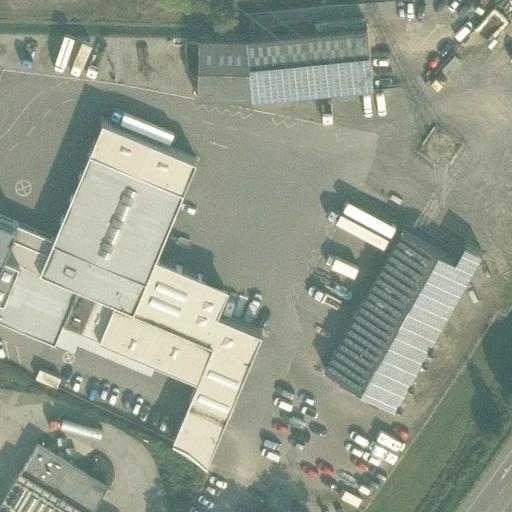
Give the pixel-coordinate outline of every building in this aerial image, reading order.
[(511,8),(511,7),(476,46),(484,54),(496,39),(506,48),(511,40),(511,8)] [(366,26),(247,38),(253,98),(372,86),(366,26)] [(152,123),(147,135),(203,158),(208,146),(152,123)] [(53,237),(39,270),(40,270),(16,326),(54,342),(62,323),(78,286),(133,309),(183,189),(89,150),(53,237)] [(16,222),(0,260),(0,319),(16,326),(40,270),(39,270),(53,237),(16,222)] [(454,258),(402,229),(344,334),(413,373),(472,268),(454,258)] [(481,250),(464,241),(454,258),(472,268),(481,250)] [(133,309),(78,286),(62,323),(197,379),(213,342),(133,309)] [(89,511),(107,484),(37,442),(18,474),(82,511),(89,511)] [(82,511),(18,474),(0,505),(0,511),(82,511)]
